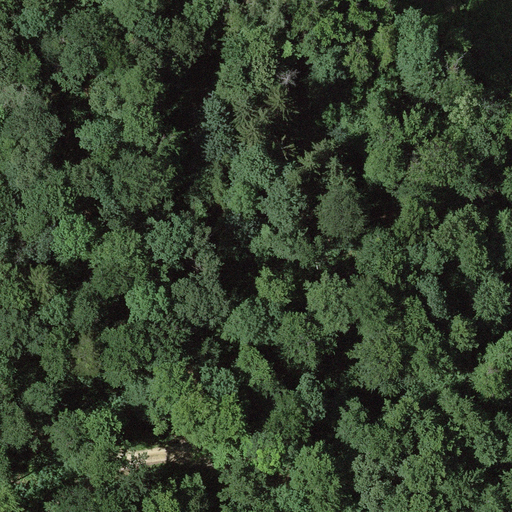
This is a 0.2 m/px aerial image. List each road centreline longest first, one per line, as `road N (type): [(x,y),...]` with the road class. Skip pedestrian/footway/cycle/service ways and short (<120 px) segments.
road 1 (track): [(0,140),(36,183),(87,208),(119,237),(222,454)]
road 2 (track): [(54,511),(85,480),(135,455),(222,454)]
